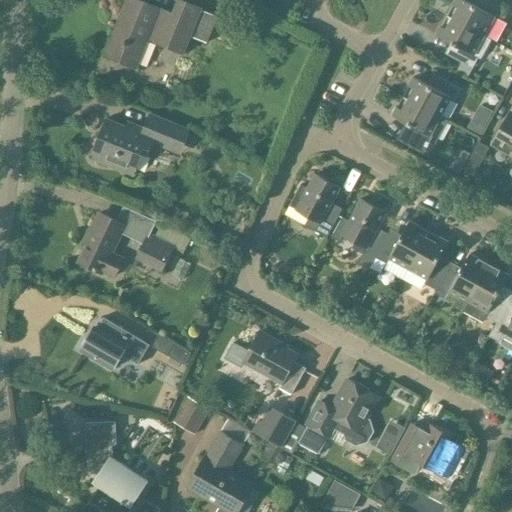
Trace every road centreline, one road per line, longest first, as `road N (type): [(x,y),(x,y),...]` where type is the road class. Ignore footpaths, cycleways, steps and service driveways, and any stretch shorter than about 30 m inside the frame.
road 1 (residential): [(471,511),(488,448),(480,408),(271,293),(260,279),(254,257),(293,168),(309,150),(342,137)]
road 2 (residential): [(9,511),(1,311),(20,159),(24,0)]
road 3 (residential): [(511,231),(342,137)]
